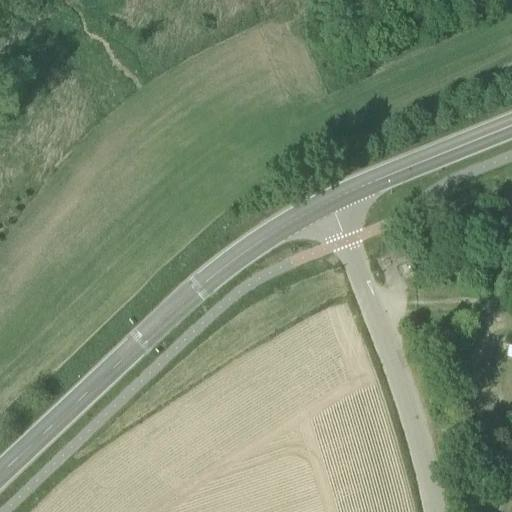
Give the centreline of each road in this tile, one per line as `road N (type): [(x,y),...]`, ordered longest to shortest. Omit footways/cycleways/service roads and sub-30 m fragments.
road 1 (tertiary): [(0,481),(242,253),(333,203)]
road 2 (unclassified): [(435,511),(396,364),(333,203)]
road 3 (tertiary): [(333,203),(511,125)]
